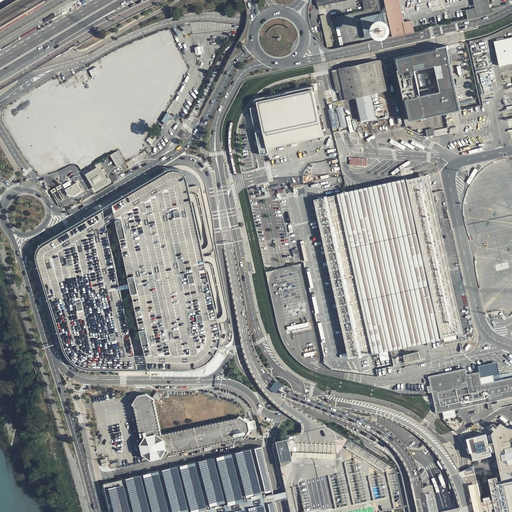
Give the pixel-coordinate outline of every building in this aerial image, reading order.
[(373,7),(371,0),(317,0),(319,6),(345,0),(363,0),(366,9),(373,7)] [(400,0),(384,0),(392,36),(415,31),(412,19),(405,21),(400,0)] [(492,12),(489,0),(474,0),(476,7),(466,9),(468,18),(492,12)] [(365,34),(361,40),(391,33),(385,6),(381,13),(362,17),(365,34)] [(328,48),(333,47),(326,14),(321,15),(328,48)] [(511,62),(511,36),(494,41),(500,65),(511,62)] [(458,109),(449,58),(450,58),(447,45),(437,47),(438,49),(397,58),(400,68),(398,69),(405,98),(406,98),(411,119),(445,112),(458,109)] [(384,60),(383,58),(332,70),(337,90),(339,89),(342,100),(356,97),(372,93),(390,89),(384,60)] [(256,103),(258,103),(257,101),(313,89),(314,91),(316,90),(315,85),(257,98),(255,100),(256,103)] [(314,91),(313,89),(257,101),(258,103),(259,106),(268,147),(323,135),(314,91)] [(372,93),(356,97),(362,120),(377,116),(372,93)] [(268,147),(259,106),(251,107),(261,154),(269,152),(268,147)] [(343,106),(329,109),(333,129),(348,125),(343,106)] [(434,127),(426,129),(427,132),(428,136),(435,134),(434,130),(434,127)] [(110,155),(118,167),(124,163),(116,151),(110,155)] [(89,182),(94,190),(108,182),(104,174),(99,166),(85,175),(89,182)] [(183,171),(180,169),(176,168),(171,168),(166,169),(112,200),(115,214),(147,358),(150,370),(192,370),(197,370),(203,368),(205,367),(209,364),(214,359),(218,353),(221,347),(221,341),(222,335),(221,329),(219,320),(207,265),(190,186),(188,177),(186,174),(183,171)] [(407,178),(443,338),(464,333),(429,173),(407,178)] [(347,191),(338,193),(373,353),(390,349),(443,338),(407,178),(347,191)] [(68,194),(73,196),(82,191),(77,182),(65,189),(68,194)] [(373,353),(338,193),(315,198),(350,358),(373,353)] [(74,365),(80,368),(85,370),(92,371),(139,370),(136,358),(106,219),(104,206),(42,241),(39,244),(37,248),(35,252),(35,257),(36,260),(39,271),(62,348),(65,355),(69,361),(74,365)] [(478,365),(479,371),(481,377),(493,374),(500,372),(498,361),(478,365)] [(466,368),(429,376),(431,385),(429,395),(436,413),(443,411),(456,408),(511,396),(511,376),(494,381),(482,383),(481,377),(479,371),(467,374),(466,368)] [(493,374),(481,377),(482,383),(494,381),(493,374)] [(277,379),(271,387),(277,392),(284,384),(277,379)] [(133,403),(135,404),(142,436),(147,435),(141,443),(143,453),(152,459),(162,457),(168,448),(169,453),(243,436),(245,438),(248,433),(250,429),(248,421),(245,418),(240,415),(239,417),(162,434),(154,400),(155,398),(147,393),(139,395),(133,403)] [(456,408),(443,411),(445,418),(457,415),(456,408)] [(246,417),(245,418),(248,421),(250,429),(248,433),(249,434),(253,428),(257,427),(255,420),(251,420),(246,417)] [(511,511),(511,427),(510,428),(506,427),(503,425),(499,423),(491,433),(501,480),(497,480),(496,476),(488,478),(493,501),(494,504),(495,511),(511,511)] [(377,511),(406,506),(397,466),(331,425),(313,429),(287,434),(288,437),(277,439),(277,442),(276,443),(277,448),(290,511),(377,511)] [(477,435),(468,438),(471,451),(472,451),(474,459),(492,454),(491,451),(495,450),(493,442),(489,443),(486,433),(477,435)] [(276,511),(260,445),(105,483),(111,511),(276,511)] [(482,511),(476,482),(469,484),(475,511),(482,511)]
